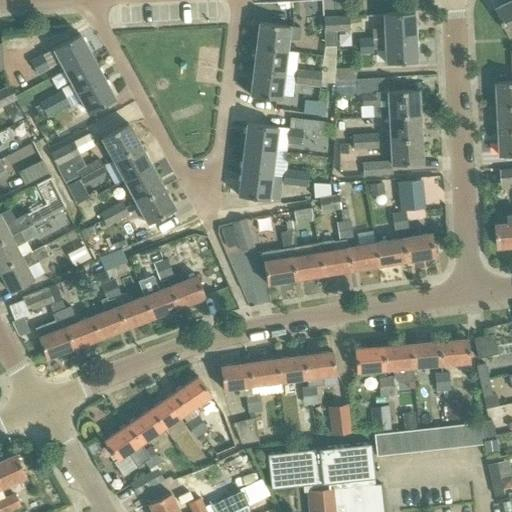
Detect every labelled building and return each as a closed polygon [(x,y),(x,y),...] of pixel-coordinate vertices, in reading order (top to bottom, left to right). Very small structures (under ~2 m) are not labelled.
[(510,35),(511,34),(511,0),(497,8),(510,35)] [(384,14),(385,39),(415,38),(414,13),(384,14)] [(336,24),(336,17),(323,18),(324,32),(324,46),(335,46),(334,32),(334,25),(336,24)] [(334,25),(334,32),(348,31),(348,17),(336,17),(336,24),(334,25)] [(256,47),(286,51),(288,39),(297,41),(298,28),(259,23),(256,47)] [(64,70),(91,56),(80,34),(53,49),(59,61),(64,70)] [(415,38),(385,39),(387,64),(416,62),(415,38)] [(372,47),(386,47),(385,39),(372,40),(372,47)] [(359,40),(360,54),(372,54),(372,47),(372,40),(359,40)] [(253,71),(283,75),(286,51),(256,47),(253,71)] [(30,61),(37,73),(47,68),(41,55),(30,61)] [(76,92),(103,77),(91,56),(64,70),(72,84),(76,92)] [(330,62),(331,74),(351,73),(350,61),(330,62)] [(295,76),(320,79),(321,72),(296,68),(295,76)] [(283,75),(253,71),(250,96),(280,100),(283,75)] [(319,87),(320,79),(295,76),(294,83),(319,87)] [(103,77),(76,92),(88,114),(115,99),(103,77)] [(376,92),(387,91),(386,77),(356,79),(357,92),(357,93),(361,93),(376,92)] [(336,80),(335,94),(348,93),(347,79),(336,80)] [(511,82),(497,83),(498,108),(511,107),(511,82)] [(0,92),(0,106),(15,98),(10,87),(0,92)] [(389,116),(419,114),(418,89),(387,91),(376,92),(377,106),(373,107),(374,117),(389,116)] [(50,97),(58,111),(68,105),(65,98),(61,92),(50,97)] [(377,106),(376,92),(361,93),(361,107),(373,107),(377,106)] [(304,111),(324,113),(326,95),(306,93),(304,111)] [(47,116),(58,111),(50,97),(40,103),(47,116)] [(511,131),(511,107),(498,108),(499,132),(511,131)] [(390,140),(421,139),(419,114),(389,116),(390,140)] [(287,143),(300,144),(301,134),(321,137),(323,123),(290,119),(287,143)] [(40,129),(44,140),(66,132),(61,121),(40,129)] [(101,138),(113,161),(140,147),(128,124),(101,138)] [(244,148),(274,152),(277,128),(247,124),(244,148)] [(511,131),(499,132),(501,156),(511,155),(511,131)] [(364,142),(363,135),(352,136),(353,150),(367,149),(367,142),(364,142)] [(367,142),(367,149),(379,148),(378,135),(363,135),(364,142),(367,142)] [(422,163),(421,139),(390,140),(392,165),(422,163)] [(78,175),(76,172),(86,167),(85,166),(72,141),(50,152),(50,154),(64,182),(78,175)] [(151,168),(140,147),(113,161),(125,182),(151,168)] [(244,148),(241,173),(271,176),(274,152),(244,148)] [(90,172),(93,179),(106,173),(99,159),(88,165),(91,172),(90,172)] [(18,173),(24,185),(48,173),(42,161),(18,173)] [(363,164),(364,176),(391,175),(390,162),(363,164)] [(76,172),(78,175),(80,178),(83,185),(93,179),(90,172),(91,172),(88,165),(85,166),(86,167),(76,172)] [(511,167),(500,168),(502,185),(511,184),(511,167)] [(125,182),(135,202),(162,187),(151,168),(125,182)] [(283,178),(307,181),(308,174),(284,171),(283,178)] [(309,191),(325,190),(323,171),(308,172),(309,191)] [(271,176),(241,173),(238,197),(268,201),(271,176)] [(27,213),(33,225),(63,209),(66,208),(51,177),(38,184),(47,203),(27,213)] [(306,187),(307,181),(283,178),(282,184),(306,187)] [(67,186),(76,204),(87,198),(78,180),(67,186)] [(162,187),(135,202),(147,223),(174,209),(162,187)] [(319,200),(321,214),(340,211),(338,197),(319,200)] [(99,213),(102,219),(125,207),(122,201),(109,207),(105,199),(95,205),(99,213)] [(125,207),(102,219),(106,225),(128,213),(125,207)] [(293,210),(295,224),(313,221),(311,207),(293,210)] [(336,224),(338,232),(351,230),(347,208),(340,210),(342,222),(336,224)] [(392,214),(393,223),(406,221),(405,212),(392,214)] [(0,241),(33,225),(27,213),(5,225),(0,215),(0,241)] [(498,249),(511,247),(511,214),(508,215),(508,224),(496,225),(498,249)] [(231,222),(239,251),(254,247),(245,218),(231,222)] [(406,221),(393,223),(394,232),(407,230),(406,221)] [(33,225),(0,241),(0,268),(21,257),(16,246),(38,235),(33,225)] [(280,232),(282,241),(295,239),(294,230),(280,232)] [(351,230),(338,232),(339,240),(346,239),(352,238),(351,230)] [(403,238),(407,261),(435,257),(431,233),(403,238)] [(375,243),(379,266),(407,261),(403,238),(375,243)] [(295,239),(282,241),(283,250),(289,249),(296,248),(295,239)] [(333,241),(318,244),(319,252),(320,252),(324,275),(351,271),(347,247),(346,239),(339,240),(339,241),(333,242),(333,241)] [(375,243),(347,247),(351,271),(379,266),(375,243)] [(291,257),(295,280),(324,275),(320,252),(319,252),(318,244),(296,248),(289,249),(290,257),(291,257)] [(21,257),(0,268),(0,274),(9,291),(33,279),(27,267),(49,256),(43,246),(33,251),(21,257)] [(289,249),(283,250),(261,254),(266,285),(295,280),(291,257),(290,257),(289,249)] [(154,266),(157,273),(171,268),(168,260),(154,266)] [(170,287),(178,309),(205,299),(197,277),(181,283),(178,273),(173,275),(171,268),(157,273),(160,281),(166,278),(170,287)] [(101,286),(107,283),(103,273),(93,276),(97,287),(101,286)] [(101,286),(104,294),(117,289),(114,280),(107,283),(101,286)] [(170,287),(144,297),(153,319),(178,309),(170,287)] [(24,299),(25,300),(30,312),(48,305),(52,314),(64,309),(61,301),(54,303),(49,289),(24,299)] [(104,294),(105,299),(106,301),(113,299),(124,329),(153,319),(144,297),(123,305),(117,289),(104,294)] [(90,317),(98,339),(124,329),(113,299),(106,301),(105,299),(100,301),(104,312),(90,317)] [(30,312),(25,300),(9,306),(15,321),(31,315),(30,312)] [(61,319),(72,349),(98,339),(90,317),(70,325),(64,309),(52,314),(54,321),(61,319)] [(61,319),(54,321),(34,329),(46,359),(72,349),(61,319)] [(473,338),(478,358),(497,353),(493,334),(473,338)] [(438,341),(440,364),(469,362),(467,339),(438,341)] [(438,341),(410,344),(412,367),(440,364),(438,341)] [(410,344),(382,346),(383,369),(393,368),(393,376),(397,382),(413,381),(412,367),(410,344)] [(383,369),(382,346),(354,349),(356,372),(383,369)] [(303,355),(306,378),(307,387),(314,386),(322,385),(321,376),(335,374),(332,351),(303,355)] [(303,355),(276,359),(279,382),(306,378),(303,355)] [(248,362),(251,385),(279,382),(276,359),(248,362)] [(237,387),(251,385),(248,362),(220,366),(223,389),(237,387)] [(476,365),(479,381),(488,379),(485,363),(476,365)] [(348,385),(363,381),(361,371),(345,375),(348,385)] [(435,374),(436,383),(449,382),(448,373),(435,374)] [(173,392),(187,411),(210,395),(197,376),(173,392)] [(377,377),(378,386),(391,385),(390,376),(377,377)] [(488,379),(479,381),(482,397),(491,395),(488,379)] [(449,382),(436,383),(436,392),(449,391),(449,382)] [(251,385),(237,387),(238,396),(245,395),(247,413),(255,412),(255,411),(248,411),(247,403),(260,401),(259,393),(252,393),(251,385)] [(391,385),(378,386),(379,395),(392,393),(391,385)] [(314,386),(307,387),(301,388),(302,396),(315,394),(314,386)] [(173,392),(150,408),(163,427),(187,411),(173,392)] [(255,411),(255,412),(262,411),(260,392),(259,393),(260,401),(247,403),(248,411),(255,411)] [(315,394),(302,396),(303,404),(316,403),(315,394)] [(491,395),(482,397),(485,408),(497,406),(495,394),(491,395)] [(370,400),(372,418),(388,417),(386,398),(370,400)] [(448,403),(450,421),(467,419),(465,401),(448,403)] [(329,408),(333,439),(350,437),(347,406),(329,408)] [(127,424),(140,443),(163,427),(150,408),(127,424)] [(401,414),(403,430),(416,429),(415,413),(401,414)] [(186,424),(191,431),(202,423),(197,416),(186,424)] [(233,423),(241,443),(258,441),(255,417),(233,423)] [(481,422),(482,422),(485,438),(494,436),(490,420),(481,422)] [(485,438),(482,422),(469,424),(472,445),(486,443),(485,438)] [(202,423),(191,431),(196,438),(206,431),(202,423)] [(145,449),(140,443),(127,424),(103,440),(116,460),(127,452),(137,466),(143,461),(150,457),(145,449)] [(458,425),(460,446),(472,445),(469,424),(458,425)] [(460,446),(458,425),(446,427),(448,447),(460,446)] [(434,428),(437,449),(448,447),(446,427),(434,428)] [(422,429),(424,450),(437,449),(434,428),(422,429)] [(410,431),(412,451),(424,450),(422,429),(410,431)] [(398,432),(401,453),(412,451),(410,431),(398,432)] [(386,433),(388,454),(401,453),(398,432),(386,433)] [(388,454),(386,433),(374,434),(376,455),(377,455),(388,454)] [(485,438),(486,443),(488,453),(497,451),(494,436),(485,438)] [(279,493),(307,490),(309,511),(383,511),(380,482),(375,483),(370,445),(275,454),(279,493)] [(150,446),(145,449),(150,457),(155,464),(160,461),(150,446)] [(218,457),(225,473),(250,462),(243,447),(218,457)] [(186,464),(180,451),(165,458),(177,484),(193,477),(186,464)] [(0,461),(0,486),(25,476),(15,454),(0,461)] [(156,465),(155,464),(150,457),(143,461),(144,463),(149,470),(150,472),(158,468),(156,465)] [(487,464),(491,480),(500,477),(496,462),(487,464)] [(150,472),(130,484),(136,495),(165,478),(158,468),(150,472)] [(500,477),(491,480),(495,495),(503,493),(500,477)] [(0,511),(4,511),(10,510),(5,498),(0,487),(0,511)] [(210,505),(213,511),(234,511),(246,507),(239,491),(210,505)] [(152,511),(178,511),(169,492),(147,502),(152,511)] [(5,498),(10,510),(19,506),(14,494),(5,498)] [(187,503),(191,511),(195,511),(205,507),(201,498),(187,503)]
